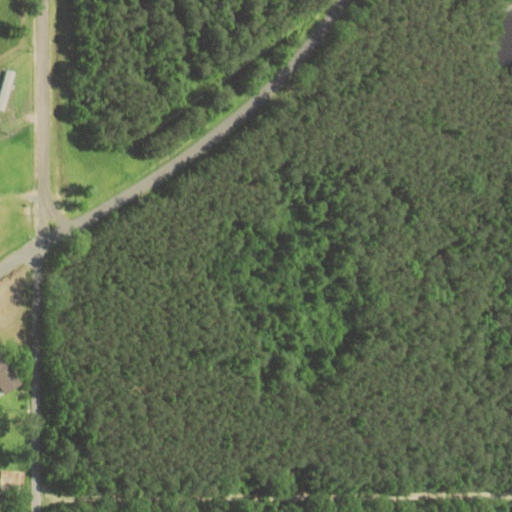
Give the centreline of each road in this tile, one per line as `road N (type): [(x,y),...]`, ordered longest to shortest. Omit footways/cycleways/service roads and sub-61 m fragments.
road 1 (residential): [(0,269),(204,146),(308,50),(345,0)]
road 2 (residential): [(42,241),(50,511)]
